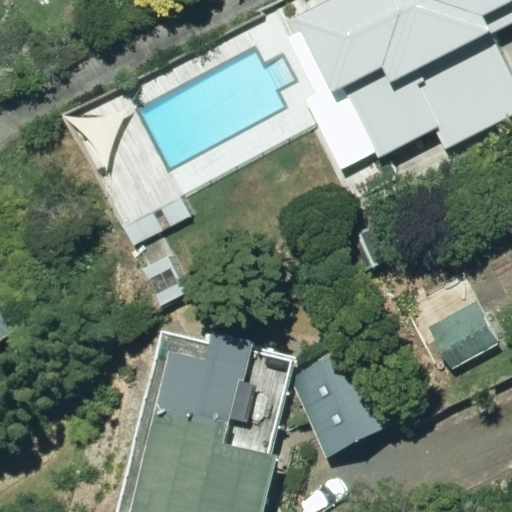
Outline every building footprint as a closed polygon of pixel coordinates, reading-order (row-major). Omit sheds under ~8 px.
[(511,57),(511,0),(302,0),(283,9),(362,163),(458,116),(446,90),(511,57)] [(163,231),(191,215),(123,92),(58,128),(160,313),(197,293),(163,231)] [(400,257),(384,221),(337,242),(352,278),(400,257)] [(0,340),(20,326),(0,299),(0,340)] [(433,324),(460,369),(503,344),(478,300),(433,324)] [(231,436),(256,331),(215,322),(206,353),(170,343),(130,511),(266,511),(284,450),(231,436)] [(293,373),(330,454),(404,420),(368,339),(293,373)]
